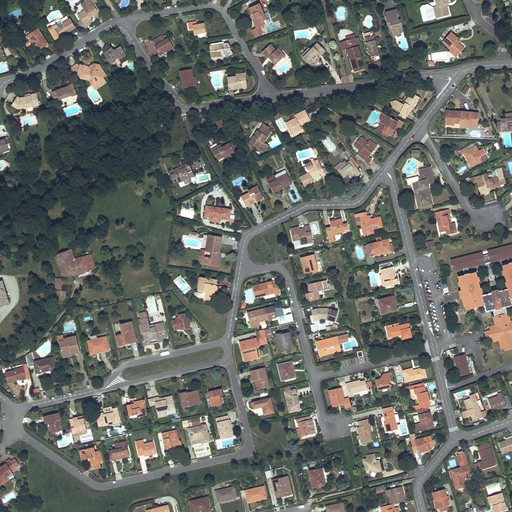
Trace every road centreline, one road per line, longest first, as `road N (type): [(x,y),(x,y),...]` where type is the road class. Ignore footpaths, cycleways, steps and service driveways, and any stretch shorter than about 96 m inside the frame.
road 1 (residential): [(228,360),(247,440),(233,456),(97,486),(13,426)]
road 2 (residential): [(272,97),(217,7),(118,26)]
road 3 (residential): [(272,97),(184,106),(118,26)]
road 4 (residential): [(384,170),(357,202),(303,207),(248,235),(240,268)]
road 5 (residential): [(433,348),(384,170)]
road 6 (residential): [(313,378),(286,275),(276,267),(240,268)]
road 7 (residential): [(413,77),(272,97)]
road 8 (residential): [(118,26),(0,87)]
road 9 (residential): [(227,341),(127,364),(109,387)]
road 10 (residential): [(433,348),(313,378)]
road 11 (residential): [(109,387),(228,360)]
